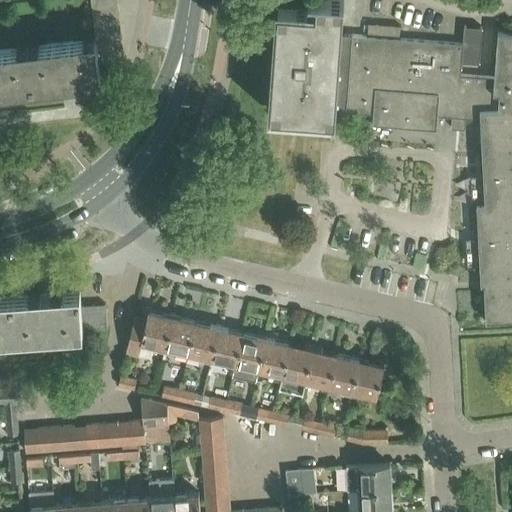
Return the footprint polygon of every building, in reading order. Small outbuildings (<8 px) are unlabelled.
[(279,7),(271,111),(334,115),(333,119),(335,119),(336,109),(338,110),(347,110),(348,108),(374,110),(373,122),(375,123),(437,127),(438,111),(453,112),(451,126),(465,127),(466,113),(480,114),(482,154),(485,202),(477,202),(481,281),(481,282),(484,282),(485,288),(486,319),(511,317),(511,31),(500,30),(496,76),(490,76),(462,74),(462,61),(479,62),(482,26),(464,25),(464,29),(463,42),(341,34),(343,0),(311,0),(311,9),(299,8),(279,7)] [(119,13),(118,1),(92,5),(94,16),(119,13)] [(121,25),(119,13),(94,16),(95,28),(121,25)] [(122,36),(121,25),(95,28),(96,37),(95,37),(96,39),(122,36)] [(124,48),(122,36),(96,39),(97,51),(124,48)] [(97,51),(96,39),(95,37),(28,45),(33,87),(101,78),(99,63),(97,51)] [(0,91),(33,87),(28,45),(0,48),(0,91)] [(125,59),(124,48),(97,51),(99,63),(125,59)] [(83,330),(81,304),(80,291),(12,296),(15,335),(83,330)] [(0,335),(15,335),(12,296),(0,296),(0,335)] [(107,328),(106,312),(106,303),(81,304),(83,330),(107,328)] [(135,313),(126,352),(138,355),(141,344),(154,347),(164,349),(173,312),(164,310),(164,312),(148,309),(147,315),(135,313)] [(189,351),(196,320),(182,316),(182,314),(173,312),(164,349),(176,352),(177,349),(189,351)] [(211,360),(220,323),(211,321),(211,323),(196,320),(189,351),(201,354),(200,358),(211,360)] [(235,362),(243,331),(228,327),(229,325),(220,323),(211,360),(222,363),(224,360),(235,362)] [(258,371),(267,334),(258,332),(257,334),(243,331),(235,362),(236,363),(233,374),(256,379),(258,371)] [(282,373),(289,342),(275,338),(275,336),(267,334),(258,371),(270,374),(271,370),(282,373)] [(304,382),(313,345),(304,342),(304,345),(289,342),(282,373),(283,373),(279,386),(303,391),(305,382),(304,382)] [(329,384),(336,353),(322,349),(322,347),(313,345),(304,382),(305,382),(316,385),(317,381),(329,384)] [(351,393),(360,355),(351,353),(351,356),(336,353),(329,384),(342,387),(341,390),(351,393)] [(377,395),(384,364),(368,360),(369,357),(360,355),(351,393),(363,396),(364,392),(377,395)] [(136,387),(139,377),(121,373),(118,383),(136,387)] [(178,397),(180,387),(165,383),(162,393),(178,397)] [(21,386),(0,387),(0,403),(5,403),(6,418),(17,417),(16,400),(22,400),(21,386)] [(201,403),(204,392),(180,387),(178,397),(201,403)] [(211,394),(209,404),(225,408),(227,398),(211,394)] [(169,425),(167,402),(144,397),(143,397),(145,419),(143,419),(144,427),(169,425)] [(248,414),(250,403),(227,398),(225,408),(248,414)] [(271,419),(274,409),(250,403),(248,414),(271,419)] [(193,416),(192,408),(177,405),(175,412),(193,416)] [(294,425),(297,414),(274,409),(271,419),(294,425)] [(318,430),(320,420),(297,414),(294,425),(318,430)] [(224,428),(223,416),(199,418),(200,430),(224,428)] [(18,434),(17,417),(6,418),(7,434),(18,434)] [(144,427),(143,419),(130,420),(132,442),(136,442),(145,441),(144,427)] [(132,442),(130,420),(118,421),(119,443),(122,443),(132,442)] [(334,434),(337,424),(320,420),(318,430),(334,434)] [(119,443),(118,421),(105,422),(106,444),(119,443)] [(106,444),(105,422),(87,423),(87,425),(88,446),(106,444)] [(76,447),(74,425),(74,424),(62,425),(63,448),(76,447)] [(388,441),(388,427),(363,427),(350,424),(347,437),(363,441),(388,441)] [(63,448),(62,425),(49,426),(51,448),(63,448)] [(88,446),(87,425),(74,425),(76,447),(88,446)] [(51,448),(49,426),(37,427),(38,449),(51,448)] [(38,449),(37,427),(24,427),(26,450),(38,449)] [(225,441),(224,428),(200,430),(201,442),(225,441)] [(226,453),(225,441),(201,442),(202,455),(226,453)] [(140,456),(140,448),(136,448),(136,442),(132,442),(122,443),(123,449),(123,457),(140,456)] [(21,464),(20,448),(10,449),(11,465),(21,464)] [(123,449),(107,450),(107,458),(123,457),(123,449)] [(101,467),(100,450),(75,452),(76,461),(92,460),(92,468),(101,467)] [(76,461),(75,452),(59,454),(60,462),(76,461)] [(227,466),(226,453),(202,455),(203,467),(227,466)] [(44,463),(43,455),(27,456),(27,465),(44,463)] [(391,488),(389,463),(346,465),(347,490),(359,489),(391,488)] [(22,479),(21,464),(11,465),(12,480),(22,479)] [(228,478),(227,466),(203,467),(204,480),(228,478)] [(300,467),(286,469),(288,493),(303,492),(300,467)] [(149,480),(151,495),(151,511),(175,511),(174,493),(173,478),(149,480)] [(229,491),(228,478),(204,480),(205,492),(229,491)] [(55,511),(55,502),(54,488),(29,490),(30,511),(55,511)] [(376,511),(392,511),(391,488),(359,489),(360,511),(376,511)] [(200,511),(199,491),(174,493),(175,511),(200,511)] [(230,511),(231,509),(230,509),(229,491),(205,492),(206,511),(230,511)] [(25,511),(24,495),(13,497),(13,511),(25,511)] [(151,511),(151,495),(127,497),(127,511),(151,511)] [(127,511),(127,497),(103,499),(103,511),(127,511)] [(103,511),(103,499),(79,501),(79,511),(103,511)] [(300,511),(299,500),(289,500),(290,504),(290,511),(300,511)] [(79,511),(79,501),(55,502),(55,511),(79,511)]
